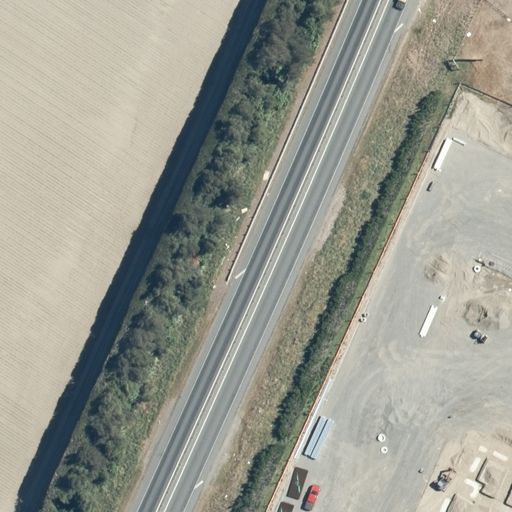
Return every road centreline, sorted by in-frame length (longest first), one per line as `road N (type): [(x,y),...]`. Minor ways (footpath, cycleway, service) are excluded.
road 1 (trunk): [(142,511),(373,0)]
road 2 (trunk): [(401,0),(173,511)]
